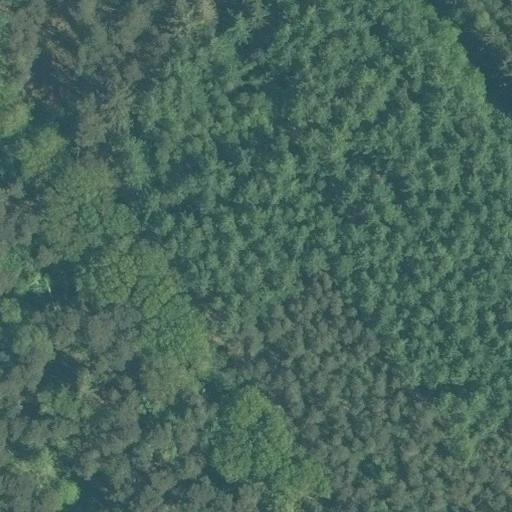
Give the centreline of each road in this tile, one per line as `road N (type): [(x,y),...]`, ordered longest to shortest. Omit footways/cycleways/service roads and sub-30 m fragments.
road 1 (track): [(0,185),(234,511)]
road 2 (track): [(511,110),(429,0)]
